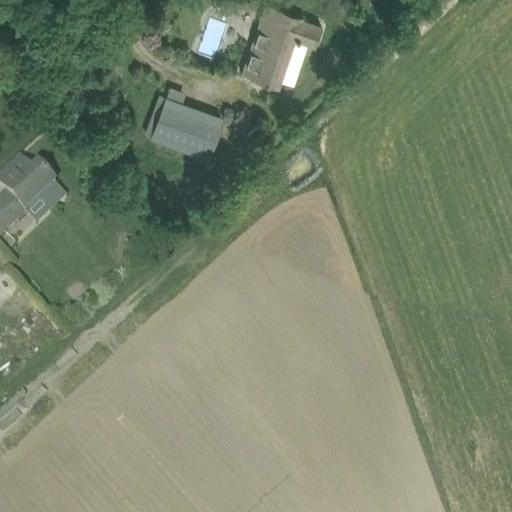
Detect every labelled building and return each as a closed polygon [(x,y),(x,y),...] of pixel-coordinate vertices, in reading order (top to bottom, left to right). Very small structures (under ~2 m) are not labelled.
[(245,70),(258,74),(267,78),(267,80),(270,81),(270,79),(278,82),(280,77),(294,82),(309,40),(314,42),(320,27),(283,13),(284,10),(269,5),(245,70)] [(217,57),(230,24),(214,17),(201,50),(217,57)] [(158,99),(146,132),(153,134),(152,138),(210,159),(223,123),(158,99)] [(0,189),(6,196),(0,201),(0,234),(24,213),(23,212),(51,186),(52,187),(53,187),(42,175),(41,176),(35,170),(30,174),(19,162),(0,179),(0,189)] [(125,241),(125,256),(142,256),(143,242),(125,241)]
